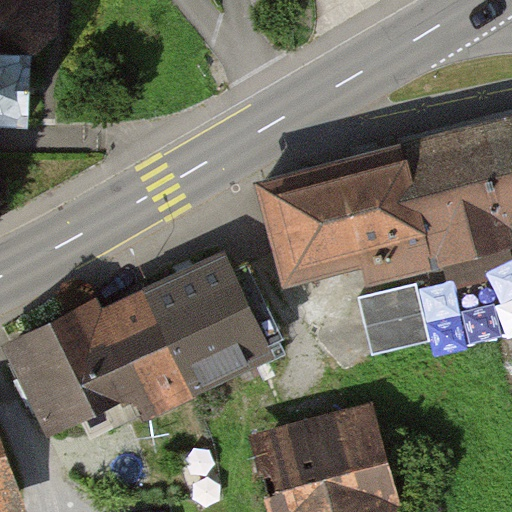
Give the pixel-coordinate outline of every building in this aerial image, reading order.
[(0,0),(0,123),(30,125),(33,58),(58,33),(58,2),(56,0),(0,0)] [(511,119),(269,186),(298,297),(371,277),(383,290),(511,254),(511,119)] [(287,361),(238,258),(115,316),(164,419),(287,361)] [(511,275),(498,280),(511,322),(511,275)] [(425,290),(364,307),(380,364),(441,347),(425,290)] [(164,419),(115,316),(110,305),(17,348),(63,445),(122,417),(131,435),(164,419)] [(411,511),(383,407),(255,441),(274,511),(411,511)] [(32,511),(0,415),(0,511),(32,511)]
